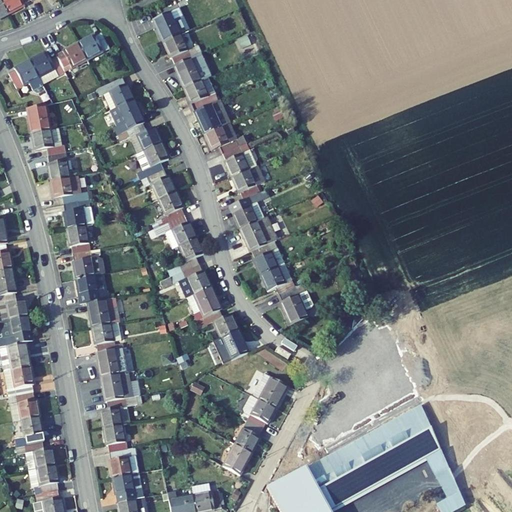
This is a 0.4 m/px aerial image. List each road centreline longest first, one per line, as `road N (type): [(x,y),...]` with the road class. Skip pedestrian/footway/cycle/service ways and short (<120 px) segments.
road 1 (residential): [(246,511),(312,389),(313,371),(260,329),(235,295),(185,135),(134,54),(112,0)]
road 2 (residential): [(91,511),(45,266),(0,125)]
